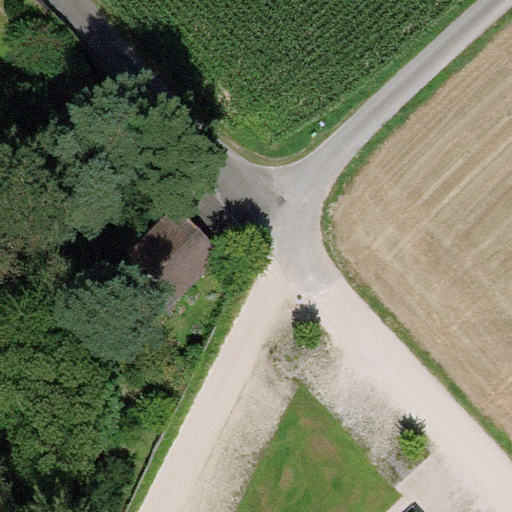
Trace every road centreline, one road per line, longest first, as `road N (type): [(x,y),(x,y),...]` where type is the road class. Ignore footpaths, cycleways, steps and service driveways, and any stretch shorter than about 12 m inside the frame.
road 1 (track): [(156,511),(291,232),(321,303),(509,511)]
road 2 (residential): [(502,0),(301,180),(291,232),(215,177),(46,0)]
